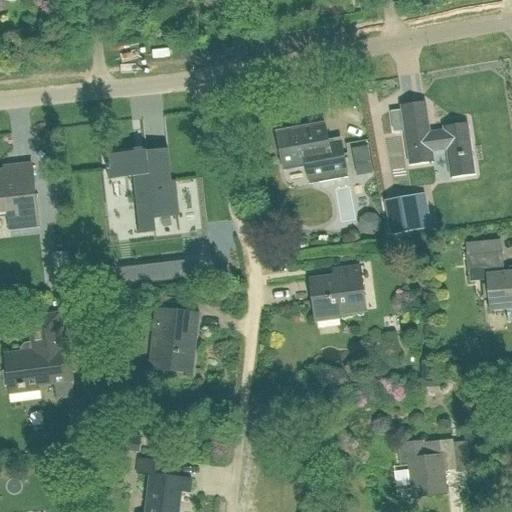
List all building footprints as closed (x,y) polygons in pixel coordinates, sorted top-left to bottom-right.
[(410,165),(432,161),(431,152),(446,149),(451,177),(474,174),(467,125),(444,128),(445,132),(428,134),(424,104),(402,107),(410,165)] [(326,122),(277,131),(284,172),(306,168),(309,185),(349,178),(345,152),(332,154),(326,122)] [(106,171),(109,171),(109,180),(132,177),(139,234),(156,232),(155,219),(180,216),(175,181),(172,181),(168,149),(147,152),(145,150),(106,155),(108,165),(106,165),(106,171)] [(39,228),(32,164),(16,166),(17,170),(0,171),(0,213),(8,213),(10,231),(39,228)] [(470,283),(488,281),(491,312),(511,309),(511,270),(505,271),(503,252),(467,255),(470,283)] [(311,280),(317,323),(340,320),(340,314),(366,311),(360,267),(342,270),(343,276),(311,280)] [(151,369),(191,374),(198,314),(158,309),(151,369)] [(25,393),(39,391),(39,386),(74,382),(69,345),(63,345),(59,314),(29,318),(33,351),(5,355),(7,372),(3,372),(5,387),(10,386),(10,389),(19,387),(20,389),(24,388),(25,393)] [(453,444),(453,440),(423,444),(422,442),(400,445),(402,462),(408,461),(413,499),(446,495),(443,472),(456,471),(453,444)] [(82,461),(91,458),(87,446),(78,449),(82,461)] [(137,473),(151,475),(146,511),(178,511),(181,492),(190,493),(192,478),(167,476),(169,462),(138,459),(137,473)]
